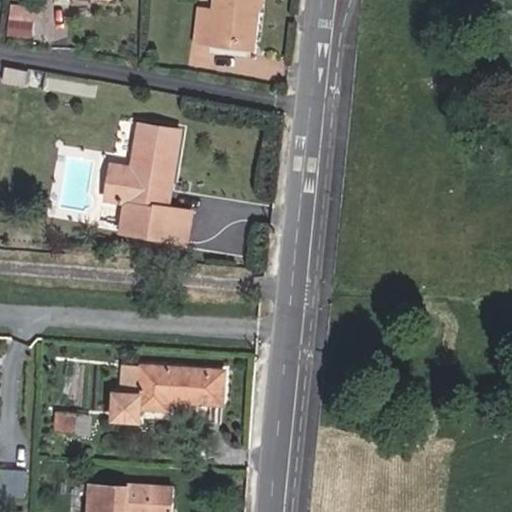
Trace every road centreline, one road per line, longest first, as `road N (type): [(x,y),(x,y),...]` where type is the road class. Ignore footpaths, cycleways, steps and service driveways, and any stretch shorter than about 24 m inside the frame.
road 1 (residential): [(275,511),(330,0)]
road 2 (unknown): [(316,106),(10,45)]
road 3 (unknown): [(293,339),(0,317)]
